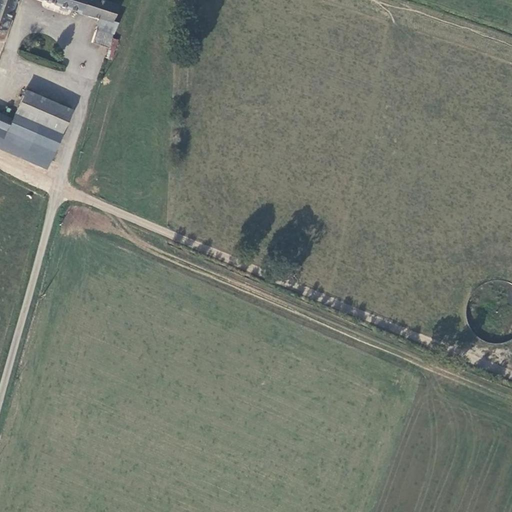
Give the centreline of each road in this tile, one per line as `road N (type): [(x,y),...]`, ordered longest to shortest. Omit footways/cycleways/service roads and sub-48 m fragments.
road 1 (track): [(511,373),(59,191)]
road 2 (unclassified): [(0,401),(93,79)]
